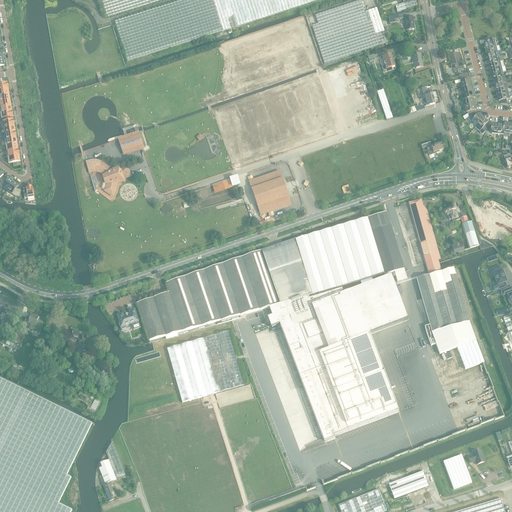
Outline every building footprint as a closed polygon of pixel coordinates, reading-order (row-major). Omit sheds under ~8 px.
[(163,0),(100,0),(106,18),(163,0)] [(182,0),(153,9),(114,22),(127,62),(191,41),(248,23),(296,8),(319,1),(320,0),(182,0)] [(415,0),(413,0),(395,6),(397,12),(417,6),(415,0)] [(318,24),(312,26),(324,63),(333,61),(340,58),(388,43),(377,8),(365,12),(361,1),(315,16),(318,24)] [(406,31),(414,29),(413,24),(412,24),(411,17),(406,18),(405,14),(388,17),(389,24),(396,23),(396,20),(404,18),(406,31)] [(484,44),(485,49),(496,46),(494,38),(486,40),(487,43),(484,44)] [(485,49),(487,54),(498,52),(496,46),(485,49)] [(487,54),(488,60),(499,57),(498,52),(487,54)] [(459,53),(451,56),(453,63),(451,63),(452,69),(453,69),(454,71),(458,70),(459,73),(461,73),(460,70),(464,69),(463,66),(465,66),(464,60),(461,61),(459,53)] [(391,54),(382,57),(385,65),(386,67),(383,68),(384,70),(391,67),(395,66),(391,54)] [(415,68),(423,66),(420,54),(412,55),(415,68)] [(502,56),(499,57),(488,60),(489,65),(500,62),(503,61),(502,56)] [(360,61),(329,71),(341,114),(361,108),(363,116),(367,115),(369,122),(377,120),(360,61)] [(489,65),(491,70),(502,67),(500,62),(489,65)] [(491,70),(492,75),(503,73),(502,67),(491,70)] [(459,73),(458,73),(460,79),(468,77),(467,71),(461,73),(459,73)] [(460,80),(462,89),(472,86),(471,83),(472,83),(471,80),(470,80),(469,77),(460,80)] [(493,80),(495,86),(506,83),(504,78),(493,80)] [(495,86),(496,91),(507,88),(506,83),(495,86)] [(472,89),(472,86),(462,89),(464,95),(474,92),(474,89),(472,89)] [(425,87),(421,88),(423,96),(426,106),(435,103),(432,94),(431,89),(426,90),(425,87)] [(383,90),(377,92),(386,120),(386,121),(393,119),(393,118),(383,90)] [(475,95),(474,92),(464,95),(465,100),(473,99),(475,98),(474,95),(475,95)] [(510,99),(508,94),(497,96),(499,102),(500,101),(501,104),(508,105),(507,100),(510,99)] [(473,102),(473,99),(465,100),(463,101),(465,107),(475,104),(475,101),(473,102)] [(476,107),(475,104),(465,107),(466,113),(467,112),(468,114),(462,117),(464,120),(467,119),(475,114),(474,111),(476,110),(475,107),(476,107)] [(477,116),(475,114),(467,119),(472,123),(472,122),(477,126),(484,118),(482,116),(481,117),(478,115),(477,116)] [(486,119),(484,118),(477,126),(475,128),(480,132),(480,133),(481,135),(483,135),(485,132),(486,132),(489,126),(487,124),(488,123),(485,120),(486,119)] [(492,126),(489,126),(486,132),(491,133),(491,134),(497,135),(499,124),(496,124),(496,125),(492,124),(492,126)] [(138,133),(119,140),(119,142),(124,154),(143,148),(139,135),(138,133)] [(430,146),(429,143),(421,146),(422,149),(426,148),(429,156),(434,154),(433,153),(443,149),(441,144),(431,147),(431,146),(430,146)] [(90,163),(89,163),(91,172),(93,171),(95,171),(97,171),(100,172),(101,173),(104,175),(105,177),(107,180),(107,183),(107,186),(106,188),(105,190),(112,194),(114,192),(114,191),(115,190),(115,189),(116,186),(116,182),(118,182),(124,182),(123,178),(129,176),(126,168),(120,170),(119,167),(114,170),(113,168),(109,165),(106,163),(107,159),(104,158),(102,162),(101,161),(99,161),(98,160),(95,160),(95,163),(92,163),(90,163)] [(262,213),(288,204),(278,174),(251,183),(262,213)] [(238,176),(230,177),(232,187),(240,185),(238,176)] [(3,181),(0,184),(0,186),(2,188),(2,187),(7,191),(13,182),(8,179),(5,183),(3,181)] [(13,182),(7,191),(14,196),(19,198),(21,190),(18,189),(16,188),(18,186),(13,182)] [(27,193),(23,193),(24,199),(34,197),(32,187),(31,187),(31,186),(27,187),(27,188),(26,188),(27,193)] [(409,203),(426,265),(429,275),(439,272),(441,272),(441,270),(440,269),(439,263),(438,261),(421,199),(409,203)] [(463,218),(461,212),(459,212),(458,209),(457,209),(456,205),(451,207),(451,208),(446,209),(447,211),(445,212),(445,213),(445,214),(447,215),(448,214),(449,220),(453,219),(453,221),(461,219),(463,218)] [(504,209),(501,208),(502,207),(500,207),(500,208),(498,207),(496,210),(493,208),(491,214),(493,216),(491,221),(492,222),(491,223),(490,223),(486,231),(492,233),(492,234),(492,233),(496,226),(493,224),(494,223),(497,224),(499,218),(501,219),(511,224),(511,222),(511,217),(510,216),(510,215),(502,212),(504,209)] [(169,293),(136,304),(147,337),(149,341),(187,330),(216,322),(240,316),(249,313),(269,307),(296,300),(303,298),(308,297),(308,296),(384,274),(384,275),(394,272),(397,282),(407,279),(404,269),(386,213),(371,217),(367,218),(366,219),(355,222),(325,231),(299,239),(282,244),(266,249),(262,251),(261,251),(215,267),(166,284),(167,287),(169,293)] [(470,249),(479,246),(472,222),(468,223),(466,217),(463,218),(461,219),(470,249)] [(497,234),(498,235),(497,236),(503,239),(504,237),(505,238),(506,234),(499,230),(497,234)] [(463,244),(453,247),(455,253),(464,250),(463,244)] [(489,285),(491,290),(504,286),(503,282),(505,281),(501,269),(499,270),(498,265),(492,267),(493,272),(496,282),(489,285)] [(417,279),(432,333),(431,333),(439,355),(457,348),(465,370),(484,363),(468,322),(453,268),(441,272),(439,272),(429,275),(417,279)] [(272,316),(267,318),(271,327),(280,324),(322,436),(324,442),(334,438),(334,436),(398,412),(396,407),(369,334),(407,320),(391,277),(344,294),(342,290),(309,300),(308,297),(303,298),(296,300),(269,307),(269,308),(272,316)] [(0,307),(0,316),(0,317),(0,319),(3,322),(9,312),(0,307)] [(122,314),(117,316),(120,324),(119,324),(120,327),(121,328),(122,329),(124,329),(125,328),(125,327),(125,325),(131,324),(133,330),(140,328),(134,310),(129,312),(130,314),(125,316),(123,317),(122,314)] [(25,318),(24,322),(28,323),(29,323),(29,325),(30,326),(29,329),(39,332),(42,322),(37,321),(38,317),(30,315),(29,319),(25,318)] [(511,323),(509,315),(503,318),(508,332),(511,330),(511,323)] [(241,318),(240,316),(216,322),(217,325),(241,318)] [(86,351),(87,347),(83,345),(85,340),(82,339),(83,333),(73,330),(73,334),(72,333),(71,337),(72,337),(71,338),(79,340),(78,344),(80,345),(79,349),(86,351)] [(190,342),(167,349),(182,403),(244,385),(229,331),(190,342)] [(17,333),(13,341),(18,343),(17,344),(19,345),(23,336),(17,333)] [(4,337),(1,342),(15,349),(17,344),(18,343),(13,341),(4,337)] [(0,511),(71,511),(72,510),(58,504),(70,477),(66,476),(92,424),(0,378),(0,511)] [(107,456),(108,461),(116,478),(125,475),(112,442),(106,453),(107,456)] [(468,457),(471,464),(473,463),(473,462),(475,461),(476,465),(484,462),(480,451),(472,454),(473,456),(468,457)] [(462,456),(445,462),(443,463),(454,490),(472,483),(462,456)] [(101,473),(102,476),(105,485),(110,483),(117,481),(116,478),(108,461),(103,463),(100,464),(99,469),(101,473)] [(422,472),(388,484),(394,500),(428,487),(422,472)] [(115,496),(110,483),(105,485),(103,486),(109,502),(114,500),(113,497),(115,496)] [(382,511),(386,510),(378,489),(338,505),(340,511),(382,511)] [(504,511),(501,499),(456,511),(504,511)]
